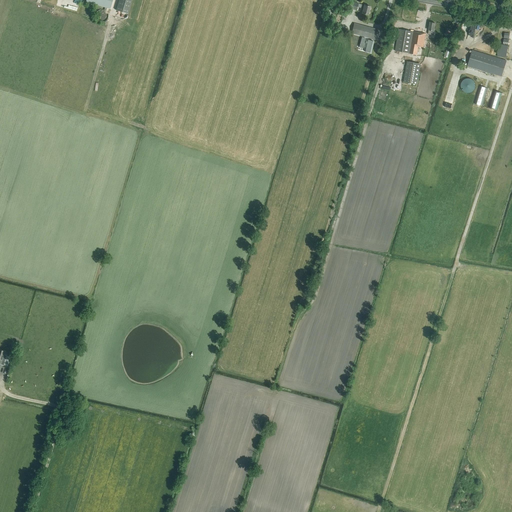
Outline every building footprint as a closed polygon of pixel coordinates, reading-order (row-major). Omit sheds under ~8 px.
[(128,14),(131,0),(119,0),(116,11),(128,14)] [(364,5),(358,4),(358,3),(351,2),(349,8),(356,10),(357,7),(363,9),(362,13),(368,15),(370,7),(364,5)] [(374,39),(377,29),(354,23),(351,33),(374,39)] [(423,47),(425,34),(399,29),(395,51),(417,55),(418,46),(423,47)] [(367,39),(364,51),(371,53),(374,41),(367,39)] [(502,77),(507,61),(472,50),(467,66),(502,77)] [(418,84),(420,63),(406,61),(404,82),(418,84)] [(469,92),(472,92),(474,90),(475,88),(475,86),(475,84),(474,81),(472,79),(470,78),(468,78),(466,78),(464,79),(462,81),(461,84),(461,86),(461,88),(463,90),(464,92),(467,92),(469,92)] [(483,106),(488,88),(480,86),(475,104),(483,106)] [(497,110),(502,93),(494,90),(489,108),(497,110)]
